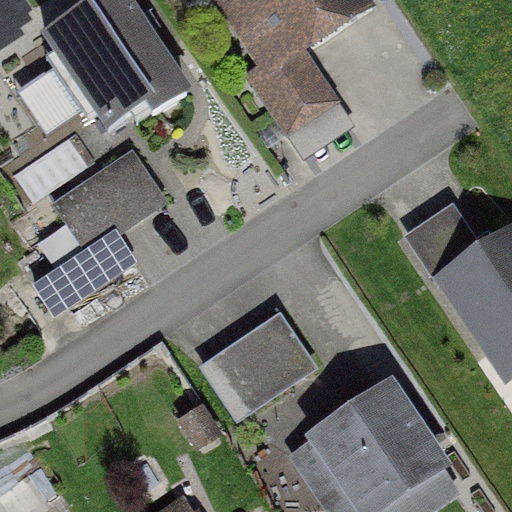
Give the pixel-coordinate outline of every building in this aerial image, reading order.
[(149,119),(182,97),(117,0),(84,0),(74,7),(81,17),(43,42),(105,134),(142,109),(149,119)] [(243,0),(283,59),(247,83),(284,137),(331,106),(295,53),(359,10),(352,0),(243,0)] [(117,188),(139,173),(128,157),(78,191),(112,241),(140,222),(117,188)] [(427,278),(448,264),(428,233),(406,247),(427,278)] [(511,237),(441,285),(497,368),(511,357),(511,237)] [(75,259),(8,305),(30,338),(97,293),(75,259)] [(200,373),(234,423),(309,373),(275,323),(200,373)] [(1,331),(0,331),(0,355),(11,349),(1,331)] [(426,511),(453,494),(385,393),(289,458),(310,491),(332,476),(356,511),(379,511),(398,499),(406,511),(426,511)] [(191,444),(209,432),(197,414),(179,426),(191,444)]
